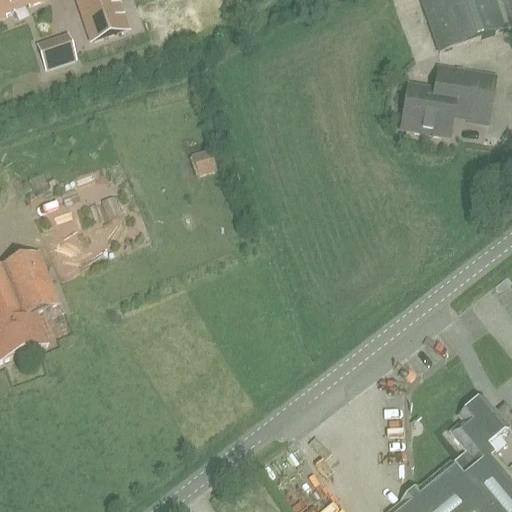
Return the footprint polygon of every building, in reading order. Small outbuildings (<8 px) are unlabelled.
[(44,3),(43,0),(0,0),(0,21),(5,20),(4,17),(44,3)] [(94,44),(127,32),(116,0),(74,0),(79,12),(83,11),(94,44)] [(511,0),(418,0),(437,55),(511,28),(511,0)] [(54,48),(39,53),(46,73),(61,68),(54,48)] [(495,80),(439,71),(438,71),(434,94),(408,89),(400,134),(449,142),(452,123),(487,129),(495,80)] [(116,211),(40,242),(51,269),(127,237),(116,211)] [(33,316),(58,307),(38,257),(0,272),(0,363),(45,345),(33,316)] [(465,455),(449,467),(461,481),(490,457),(487,453),(510,434),(511,436),(511,415),(503,405),(493,413),(481,399),(457,419),(461,424),(448,435),(465,455)] [(461,481),(449,467),(448,466),(392,511),(511,511),(511,479),(492,455),(490,457),(461,481)]
